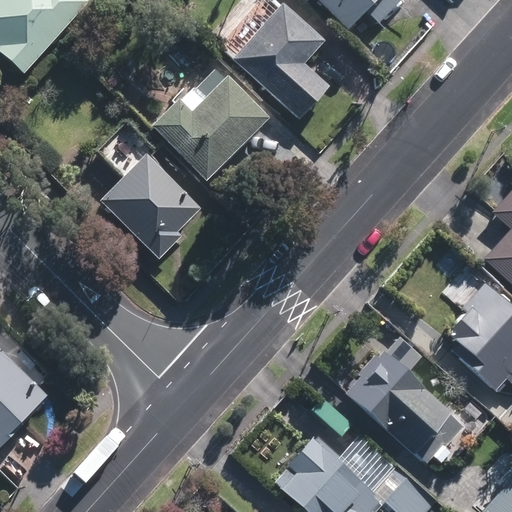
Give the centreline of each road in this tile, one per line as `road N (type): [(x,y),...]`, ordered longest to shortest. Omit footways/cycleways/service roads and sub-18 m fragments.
road 1 (residential): [(511,43),(183,403)]
road 2 (residential): [(183,403),(0,221)]
road 3 (residential): [(183,403),(85,511)]
